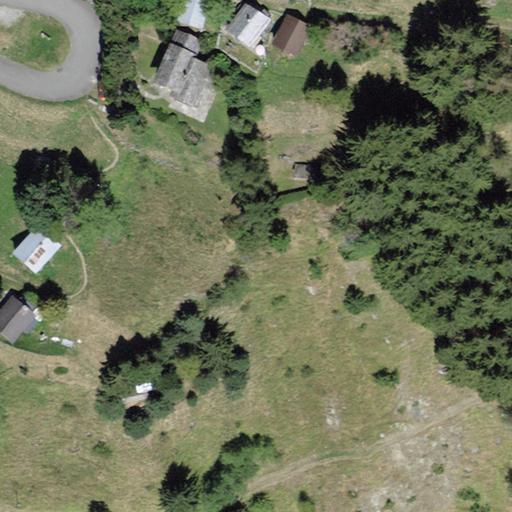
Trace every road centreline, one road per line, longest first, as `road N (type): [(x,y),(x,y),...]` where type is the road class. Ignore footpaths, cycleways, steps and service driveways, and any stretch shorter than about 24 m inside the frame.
road 1 (track): [(511,27),(408,26),(251,0)]
road 2 (unclassified): [(0,67),(71,84),(88,40),(72,13),(22,0)]
